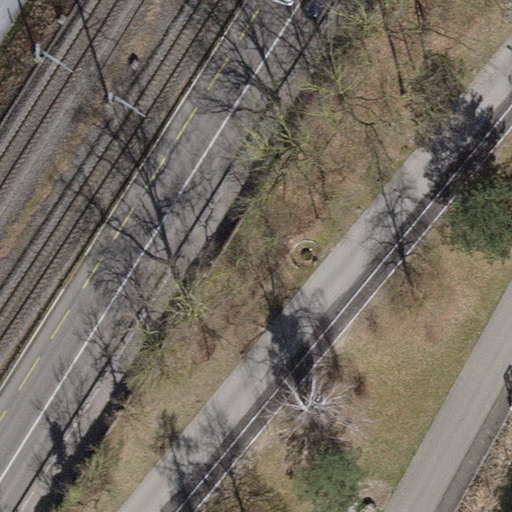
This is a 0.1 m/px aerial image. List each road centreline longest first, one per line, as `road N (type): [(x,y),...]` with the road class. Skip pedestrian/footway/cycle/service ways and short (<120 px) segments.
road 1 (primary): [(0,482),(302,0)]
road 2 (residential): [(149,511),(511,76)]
